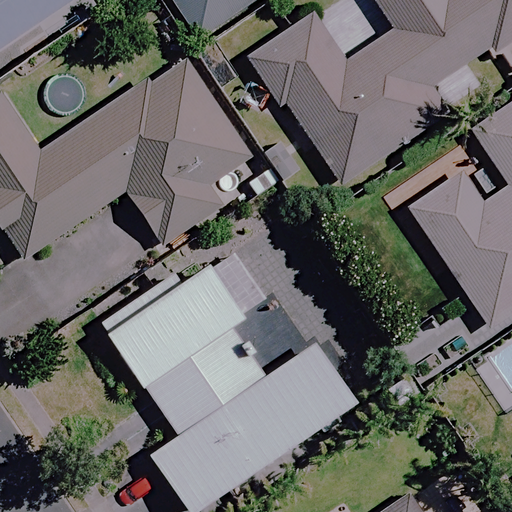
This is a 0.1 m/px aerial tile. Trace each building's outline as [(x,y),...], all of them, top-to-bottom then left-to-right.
[(0,0),(0,48),(68,3),(82,24),(116,0),(0,0)] [(163,0),(193,43),(256,0),(163,0)] [(511,0),(368,0),(384,25),(335,57),(307,13),(240,56),(327,191),(443,117),(428,94),(511,40),(511,0)] [(0,244),(15,267),(120,196),(157,250),(215,211),(202,191),(246,161),(179,62),(36,159),(0,106),(0,244)] [(511,104),(467,134),(504,191),(478,208),(457,177),(403,212),(483,333),(511,313),(511,104)] [(252,345),(200,269),(177,284),(170,274),(94,325),(172,441),(144,460),(179,511),(195,511),(351,407),(310,347),(248,389),(229,361),(252,345)] [(412,511),(399,493),(370,511),(412,511)]
